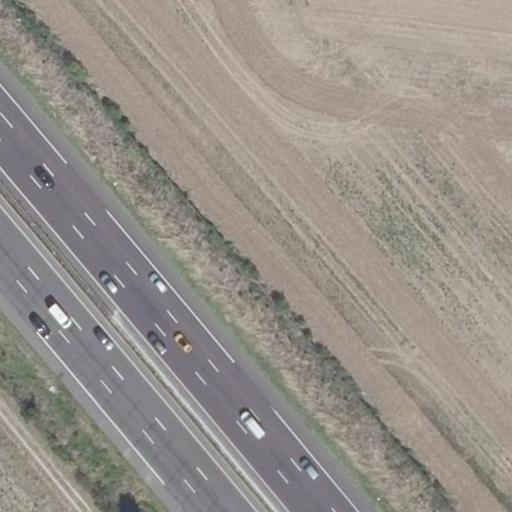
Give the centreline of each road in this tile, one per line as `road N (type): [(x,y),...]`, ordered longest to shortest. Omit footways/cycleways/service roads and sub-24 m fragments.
road 1 (motorway): [(320,511),(0,129)]
road 2 (motorway): [(0,260),(210,511)]
